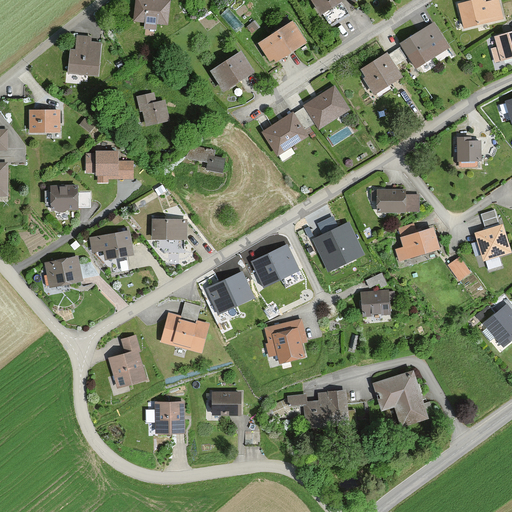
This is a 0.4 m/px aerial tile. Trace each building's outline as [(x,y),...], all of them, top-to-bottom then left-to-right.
[(170,1),(146,0),(135,0),(134,24),(145,24),(145,33),(152,33),(157,30),(157,27),(168,27),(170,1)] [(327,27),(349,13),(340,0),(312,0),(310,1),(327,27)] [(482,0),(480,0),(460,5),(466,28),(508,19),(503,1),(484,6),(482,0)] [(294,24),(259,46),(270,63),(276,59),(278,63),(307,45),(294,24)] [(435,25),(402,46),(419,71),(451,50),(435,25)] [(511,32),(496,37),(499,47),(491,50),(495,64),(511,59),(511,32)] [(92,37),(77,37),(76,52),(70,51),(69,76),(100,78),(102,45),(92,45),(92,37)] [(406,61),(400,50),(362,73),(376,97),(404,81),(396,67),(406,61)] [(254,73),(242,54),(211,73),(223,92),(254,73)] [(354,117),(335,88),(300,112),(311,129),(315,126),(319,132),(340,119),(343,124),(354,117)] [(158,103),(156,95),(136,99),(138,108),(142,107),(146,126),(170,121),(166,101),(158,103)] [(11,110),(26,110),(26,100),(11,99),(11,110)] [(61,113),(29,112),(29,135),(61,136),(61,113)] [(311,129),(300,112),(263,135),(282,165),(297,156),(293,150),(309,140),(305,133),(311,129)] [(95,128),(85,120),(80,126),(90,134),(95,128)] [(471,139),(457,140),(458,164),(484,164),(483,143),(471,144),(471,139)] [(224,174),(225,159),(215,158),(215,151),(192,149),(184,163),(199,164),(199,173),(224,174)] [(78,188),(51,188),(51,212),(58,212),(58,215),(65,215),(65,212),(92,212),(92,194),(78,194),(78,188)] [(407,191),(378,191),(378,213),(406,213),(407,191)] [(496,211),(481,216),(485,228),(500,223),(496,211)] [(188,221),(152,221),(152,241),(188,241),(188,221)] [(349,221),(312,239),(329,272),(365,254),(349,221)] [(407,263),(442,253),(436,231),(419,236),(416,225),(398,230),(407,263)] [(511,250),(505,227),(476,236),(484,264),(511,255),(511,250)] [(120,236),(89,239),(91,253),(105,252),(106,262),(109,262),(110,271),(128,270),(127,260),(134,259),(131,230),(120,231),(120,236)] [(81,248),(77,243),(72,246),(76,252),(81,248)] [(287,245),(251,262),(263,287),(299,270),(287,245)] [(79,259),(46,263),(48,277),(43,278),(45,290),(83,285),(79,259)] [(472,275),(460,259),(448,268),(459,284),(472,275)] [(243,271),(206,287),(218,314),(254,298),(243,271)] [(388,286),(381,275),(376,278),(383,289),(388,286)] [(397,291),(362,292),(362,317),(392,317),(391,297),(397,297),(397,291)] [(511,310),(509,307),(486,325),(505,350),(511,344),(511,310)] [(203,356),(211,326),(197,322),(196,327),(181,323),(182,318),(169,315),(161,344),(203,356)] [(302,321),(266,330),(269,344),(265,345),(269,361),(279,359),(281,367),(306,361),(299,332),(305,331),(302,321)] [(136,338),(122,343),(125,351),(139,347),(136,338)] [(137,353),(109,361),(119,391),(147,382),(137,353)] [(415,373),(373,385),(381,414),(397,409),(403,429),(429,421),(428,416),(435,414),(433,408),(426,410),(415,373)] [(329,394),(329,404),(307,404),(307,396),(288,396),(288,411),(305,411),(305,430),(344,430),(345,437),(357,437),(357,409),(347,409),(347,394),(329,394)] [(212,418),(242,418),(241,396),(212,396),(212,418)] [(185,405),(155,405),(155,437),(185,436),(185,405)] [(261,433),(245,433),(245,448),(261,448),(261,433)]
